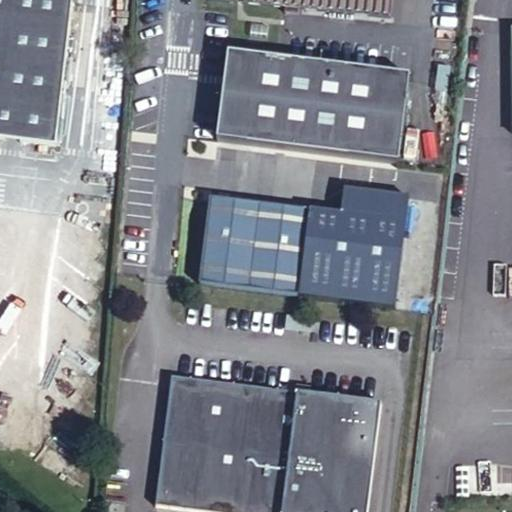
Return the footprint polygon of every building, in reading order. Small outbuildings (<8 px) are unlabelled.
[(0,0),(0,136),(62,142),(76,0),(0,0)] [(259,0),(395,14),(396,0),(259,0)] [(232,51),(221,143),(402,166),(413,75),(232,51)] [(304,211),(204,200),(194,289),(294,299),(304,211)] [(290,396),(166,382),(151,511),(364,511),(376,405),(304,397),(290,396)] [(305,390),(291,388),(290,396),(304,397),(305,390)]
